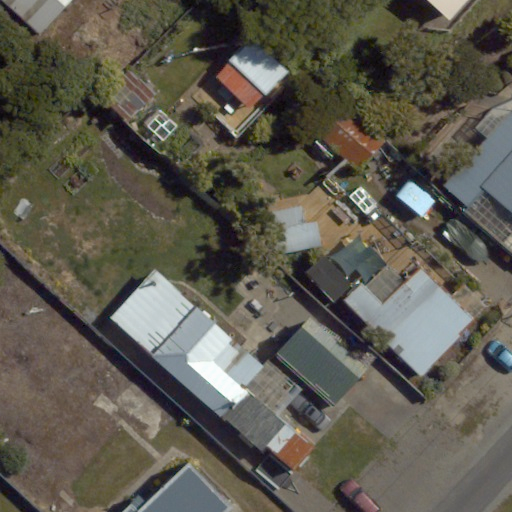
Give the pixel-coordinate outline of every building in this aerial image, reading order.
[(511,11),(511,0),(399,0),(368,37),(440,97),(511,11)] [(287,68),(248,32),(205,77),(244,114),(287,68)] [(328,98),(300,132),(359,180),(387,145),(328,98)] [(511,194),(464,254),(511,292),(511,194)] [(318,206),(263,211),(267,257),(322,252),(318,206)] [(91,381),(217,489),(280,417),(155,308),(91,381)] [(466,364),(370,310),(325,389),(421,443),(466,364)]
